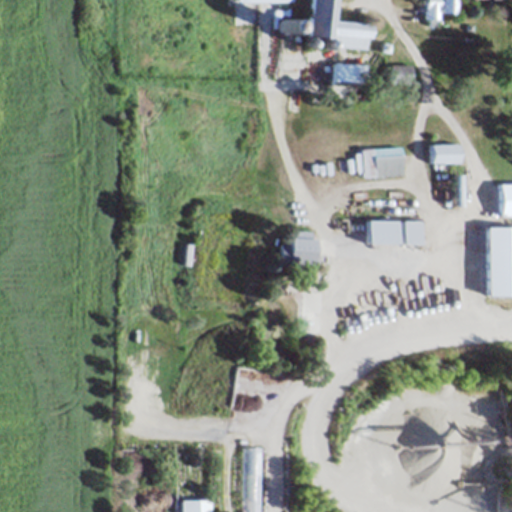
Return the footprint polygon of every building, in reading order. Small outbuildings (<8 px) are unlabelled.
[(330,0),(329,20),(366,22),(364,48),(328,45),(321,34),(310,33),(302,32),(299,32),(300,29),(300,21),(301,0),(330,0)] [(450,0),(450,10),(435,10),(435,7),(434,7),(434,10),(433,17),(431,17),(431,25),(425,25),(425,17),(421,17),(421,0),(450,0)] [(387,52),(378,51),(379,41),(388,42),(387,52)] [(363,66),(363,82),(329,81),(332,64),(363,66)] [(410,83),(389,83),(389,65),(410,65),(410,83)] [(455,161),(428,161),(428,143),(455,143),(455,161)] [(400,174),(360,176),(358,148),(398,146),(400,174)] [(456,175),(457,203),(450,204),(449,175),(456,175)] [(511,214),(496,214),(496,184),(511,184),(511,214)] [(380,241),(363,242),(362,222),(392,220),(393,233),(380,234),(380,241)] [(511,294),(480,294),(481,227),(511,227),(511,294)] [(312,267),(277,265),(278,242),(287,242),(288,229),(309,230),(308,239),(313,239),(312,267)] [(259,447),(259,511),(240,511),(240,447),(259,447)] [(208,499),(208,511),(179,511),(179,500),(208,499)]
